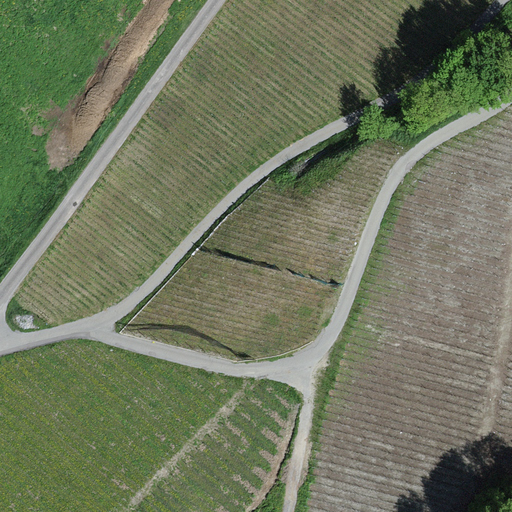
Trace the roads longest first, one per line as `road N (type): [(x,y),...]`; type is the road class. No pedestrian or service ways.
road 1 (track): [(0,340),(108,314),(246,184),(405,93),(450,59),(504,0)]
road 2 (unclassified): [(0,293),(220,0)]
road 3 (track): [(298,370),(321,343),(406,158),(511,93)]
road 4 (track): [(93,319),(109,338),(205,364),(298,370),(305,404),(290,511)]
